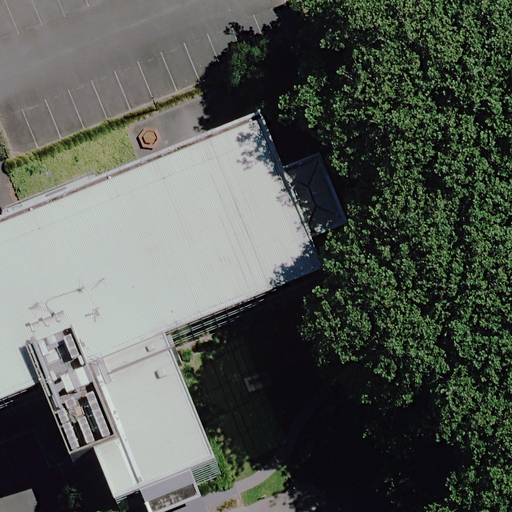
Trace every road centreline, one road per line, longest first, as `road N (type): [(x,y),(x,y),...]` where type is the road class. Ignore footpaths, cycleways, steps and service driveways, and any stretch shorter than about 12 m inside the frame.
road 1 (unclassified): [(491,0),(511,188)]
road 2 (unclassified): [(398,511),(511,462)]
